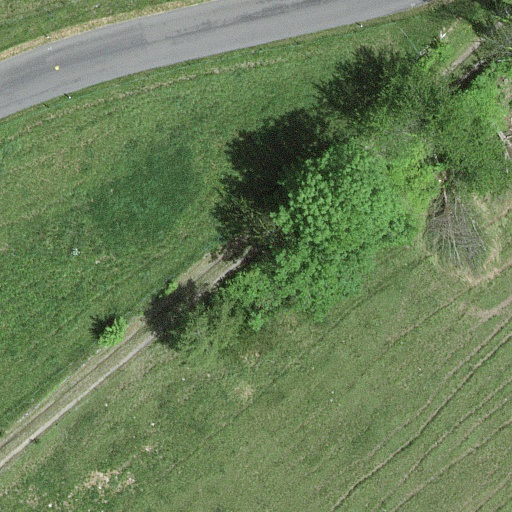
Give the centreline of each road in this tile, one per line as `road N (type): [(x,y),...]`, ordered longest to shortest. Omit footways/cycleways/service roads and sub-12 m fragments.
road 1 (track): [(511,30),(380,145),(220,265),(0,458)]
road 2 (tertiary): [(333,0),(45,75),(0,96)]
